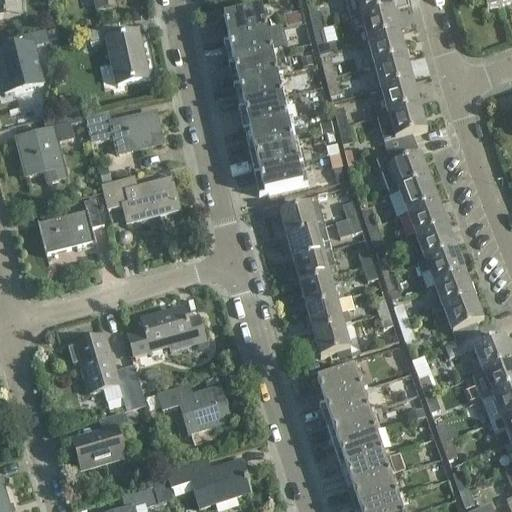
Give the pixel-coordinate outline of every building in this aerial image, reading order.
[(0,0),(0,21),(20,19),(18,0),(0,0)] [(93,0),(96,12),(112,9),(110,0),(93,0)] [(343,0),(350,24),(361,21),(393,13),(389,0),(343,0)] [(481,0),(486,13),(510,7),(507,0),(481,0)] [(350,24),(349,24),(352,33),(363,30),(367,45),(399,37),(393,13),(361,21),(350,24)] [(261,14),(223,22),(228,45),(266,36),(261,14)] [(318,14),(309,17),(313,34),(323,32),(318,14)] [(120,39),(117,27),(86,34),(88,47),(106,43),(116,88),(146,82),(136,36),(120,39)] [(323,32),(313,34),(317,52),(327,49),(323,32)] [(266,36),(228,45),(233,66),(281,56),(276,34),(266,36)] [(49,51),(45,35),(21,41),(24,53),(0,58),(0,82),(4,98),(42,88),(32,51),(43,48),(44,53),(49,51)] [(399,37),(367,45),(374,69),(406,61),(399,37)] [(281,56),(233,66),(238,88),(276,80),(286,77),(281,56)] [(406,61),(374,69),(381,94),(412,85),(406,61)] [(330,63),(321,65),(325,83),(335,80),(330,63)] [(276,80),(238,88),(243,110),(281,101),(276,80)] [(335,80),(325,83),(330,100),(339,98),(335,80)] [(412,85),(381,94),(387,118),(419,109),(412,85)] [(245,119),(240,120),(243,133),(248,132),(286,123),(281,101),(243,110),(245,119)] [(387,118),(377,121),(387,159),(415,148),(412,138),(426,134),(419,109),(387,118)] [(343,111),(333,114),(338,131),(347,129),(343,111)] [(65,182),(63,171),(56,146),(72,142),(69,128),(83,125),(80,113),(66,117),(42,123),(45,135),(15,142),(25,181),(44,176),(47,187),(65,182)] [(110,127),(108,116),(84,121),(90,149),(113,143),(117,157),(151,149),(149,137),(158,135),(154,117),(110,127)] [(286,123),(248,132),(253,154),(291,145),(286,123)] [(347,129),(338,131),(342,149),(352,146),(347,129)] [(255,161),(251,166),(253,177),(258,175),(296,167),(291,145),(253,154),(255,161)] [(387,159),(375,163),(389,198),(397,195),(429,182),(415,148),(387,159)] [(296,167),(258,175),(263,198),(301,189),(296,167)] [(136,192),(133,180),(100,189),(106,213),(121,209),(126,226),(177,213),(169,183),(136,192)] [(429,182),(397,195),(406,218),(438,206),(429,182)] [(45,259),(94,246),(90,233),(103,229),(97,203),(83,207),(85,212),(36,225),(45,259)] [(316,206),(279,217),(286,241),(323,231),(316,206)] [(352,206),(342,210),(347,224),(357,221),(352,206)] [(438,206),(406,218),(415,242),(447,230),(438,206)] [(371,212),(362,216),(367,233),(377,230),(371,212)] [(357,221),(347,224),(352,239),(361,235),(357,221)] [(377,230),(367,233),(373,250),(382,247),(377,230)] [(447,230),(415,242),(425,265),(456,253),(447,230)] [(323,231),(286,241),(293,265),(330,255),(323,231)] [(456,253),(425,265),(434,289),(465,277),(456,253)] [(367,254),(358,257),(362,271),(372,268),(367,254)] [(330,255),(293,265),(299,289),(329,281),(336,279),(330,255)] [(387,260),(378,264),(383,281),(393,278),(387,260)] [(372,268),(362,271),(367,286),(377,283),(372,268)] [(465,277),(434,289),(443,312),(474,300),(465,277)] [(393,278),(383,281),(389,298),(398,295),(393,278)] [(329,281),(299,289),(306,313),(336,304),(343,303),(340,292),(333,294),(329,281)] [(474,300),(443,312),(456,347),(480,338),(476,328),(483,325),(474,300)] [(383,301),(373,304),(378,318),(388,315),(383,301)] [(336,304),(306,313),(313,337),(342,328),(349,326),(347,316),(350,305),(343,303),(336,304)] [(403,308),(393,312),(399,329),(409,326),(403,308)] [(185,323),(182,311),(140,324),(143,335),(127,340),(133,361),(161,353),(160,351),(168,349),(170,354),(204,344),(197,320),(185,323)] [(388,315),(378,318),(383,333),(393,330),(388,315)] [(409,326),(399,329),(405,346),(414,343),(409,326)] [(342,328),(313,337),(319,361),(349,353),(342,328)] [(456,347),(445,352),(449,362),(473,353),(482,377),(511,364),(511,362),(503,340),(484,348),(480,338),(456,347)] [(114,375),(103,339),(74,348),(74,349),(67,351),(72,368),(79,366),(88,398),(102,394),(106,405),(140,395),(133,370),(114,375)] [(511,364),(482,377),(492,400),(511,391),(511,364)] [(329,381),(351,374),(349,367),(349,366),(326,374),(329,381)] [(329,381),(316,385),(324,407),(361,395),(354,373),(329,381)] [(427,379),(418,382),(424,399),(433,396),(427,379)] [(191,400),(187,388),(157,397),(163,416),(180,411),(189,438),(229,425),(218,392),(191,400)] [(511,391),(492,400),(480,405),(490,428),(511,419),(511,391)] [(361,395),(324,407),(331,428),(368,416),(361,395)] [(433,396),(424,399),(430,417),(439,413),(433,396)] [(333,436),(329,441),(333,451),(338,450),(375,437),(368,416),(331,428),(333,436)] [(123,462),(115,433),(122,431),(123,433),(127,432),(123,417),(97,425),(101,437),(72,446),(77,463),(87,460),(90,472),(123,462)] [(511,419),(490,428),(494,437),(505,433),(510,447),(511,446),(511,419)] [(444,427),(435,430),(441,447),(450,444),(444,427)] [(375,437),(338,450),(345,471),(382,458),(375,437)] [(450,444),(441,447),(447,464),(457,461),(450,444)] [(382,458),(345,471),(352,492),(389,480),(382,458)] [(205,463),(163,477),(167,488),(168,492),(190,485),(199,511),(201,511),(215,508),(213,503),(233,496),(235,501),(248,496),(245,485),(247,484),(241,464),(209,475),(205,463)] [(461,474),(452,478),(458,495),(468,491),(461,474)] [(389,480),(352,492),(358,511),(362,511),(396,501),(389,480)] [(0,511),(8,511),(0,482),(0,511)] [(123,511),(144,511),(149,511),(149,509),(171,502),(168,492),(167,488),(120,502),(123,511)] [(468,491),(458,495),(464,511),(474,508),(468,491)] [(399,511),(396,501),(362,511),(399,511)]
